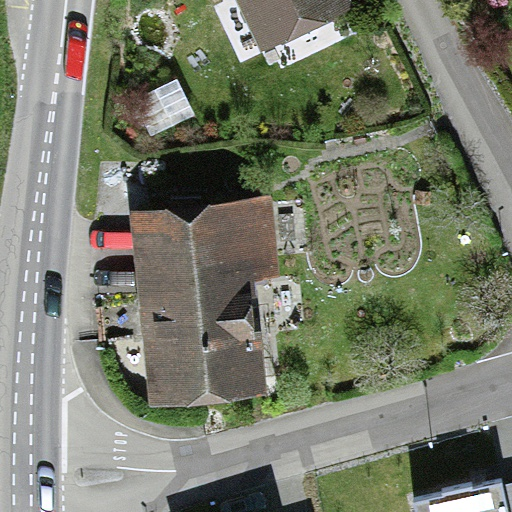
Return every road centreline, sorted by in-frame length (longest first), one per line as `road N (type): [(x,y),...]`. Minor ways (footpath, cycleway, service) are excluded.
road 1 (residential): [(511,380),(146,465),(20,481)]
road 2 (secondary): [(64,0),(36,230),(20,481)]
road 3 (residential): [(511,198),(416,0)]
